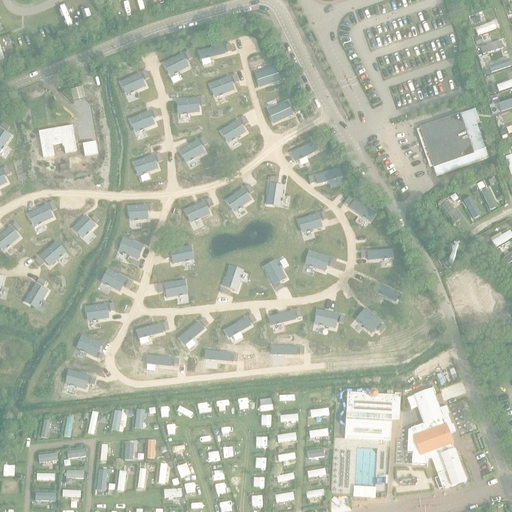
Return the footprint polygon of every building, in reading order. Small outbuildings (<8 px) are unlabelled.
[(473,24),(473,25),(480,22),(478,16),(471,19),(471,20),(469,20),(471,25),(473,24)] [(475,29),(477,36),(496,29),(493,22),(475,29)] [(481,37),(474,39),(476,46),(483,43),(481,37)] [(501,41),(480,48),(482,55),(503,48),(501,41)] [(223,45),(197,51),(200,60),(225,55),(223,45)] [(182,54),(168,58),(174,78),(181,76),(180,74),(187,72),(182,54)] [(489,67),(492,73),(507,68),(505,61),(498,64),(497,61),(492,62),(493,66),(489,67)] [(275,68),(257,74),(259,81),(257,81),(260,88),(279,81),(275,68)] [(138,69),(119,78),(121,83),(122,83),(125,89),(143,82),(138,69)] [(229,77),(209,85),(212,91),(213,91),(216,97),(233,91),(229,77)] [(197,99),(176,101),(177,108),(179,108),(179,115),(198,113),(197,99)] [(499,107),(501,113),(511,108),(511,102),(504,105),(504,103),(499,104),(500,107),(499,107)] [(286,103),(269,110),(272,117),(270,118),(273,124),(292,116),(286,103)] [(485,149),(476,124),(480,123),(475,110),(471,111),(419,129),(436,176),(488,158),(485,149)] [(149,112),(129,120),(132,127),(134,126),(136,132),(144,129),(154,125),(149,112)] [(248,124),(244,117),(240,119),(244,126),(248,124)] [(238,121),(220,132),(223,138),(225,137),(229,143),(245,133),(238,121)] [(2,123),(0,126),(0,127),(7,131),(9,128),(2,123)] [(65,154),(76,152),(72,127),(38,132),(43,158),(54,157),(52,146),(63,144),(65,154)] [(0,130),(0,151),(10,137),(0,130)] [(197,141),(179,151),(182,157),(184,156),(187,162),(204,153),(197,141)] [(82,145),(84,157),(100,154),(98,142),(82,145)] [(314,143),(291,154),(295,162),(318,151),(314,143)] [(152,156),(133,163),(135,170),(137,169),(139,176),(157,170),(152,156)] [(339,168),(314,174),(317,184),(342,177),(339,168)] [(276,184),(261,198),(267,202),(267,201),(272,205),(287,192),(276,184)] [(248,185),(245,188),(249,195),(253,192),(248,185)] [(474,185),(469,187),(475,197),(479,195),(474,185)] [(243,189),(225,201),(229,207),(231,206),(235,212),(250,201),(243,189)] [(481,193),(490,211),(497,207),(488,189),(481,193)] [(462,201),(472,217),(477,213),(476,210),(478,209),(474,201),(471,202),(468,197),(462,201)] [(348,198),(344,204),(348,207),(352,200),(348,198)] [(375,215),(355,201),(351,208),(371,223),(375,215)] [(442,206),(455,224),(461,219),(453,210),(457,207),(452,201),(449,204),(447,202),(442,206)] [(203,202),(184,211),(187,217),(189,217),(192,223),(209,215),(203,202)] [(46,206),(27,215),(30,221),(32,221),(35,227),(52,218),(46,206)] [(145,206),(128,207),(129,215),(130,214),(131,221),(147,220),(146,213),(145,206)] [(317,214),(297,220),(299,227),(301,227),(303,233),(321,228),(317,214)] [(84,217),(72,229),(77,234),(78,233),(83,238),(94,226),(89,221),(89,222),(84,217)] [(12,226),(17,232),(21,230),(16,223),(12,226)] [(13,230),(0,236),(0,249),(1,251),(19,242),(13,230)] [(511,236),(509,231),(491,242),(495,248),(511,237),(511,236)] [(480,238),(483,244),(490,240),(486,234),(480,238)] [(122,246),(119,253),(137,260),(142,247),(123,239),(120,245),(122,246)] [(55,243),(40,256),(49,267),(63,255),(59,249),(60,248),(55,243)] [(190,247),(169,251),(172,265),(191,261),(190,254),(191,254),(190,247)] [(393,250),(368,252),(368,261),(393,260),(393,250)] [(511,252),(503,259),(507,265),(511,261),(511,252)] [(38,258),(34,262),(40,267),(43,264),(38,258)] [(279,263),(259,271),(262,276),(263,275),(265,281),(284,276),(279,263)] [(229,267),(223,287),(236,291),(242,273),(236,271),(236,269),(229,267)] [(325,267),(304,271),(305,277),(306,276),(307,283),(326,281),(325,267)] [(105,277),(102,283),(119,292),(126,280),(107,270),(104,276),(105,277)] [(173,282),(154,292),(156,298),(157,298),(160,304),(178,296),(173,282)] [(399,293),(378,282),(374,292),(396,302),(399,293)] [(35,285),(24,302),(30,306),(31,305),(37,308),(47,292),(35,285)] [(106,305),(85,308),(86,315),(88,315),(89,322),(108,319),(106,305)] [(338,315),(316,310),(314,323),(335,328),(338,315)] [(365,310),(356,320),(372,334),(382,324),(365,310)] [(293,312),(268,318),(271,327),(295,321),(293,312)] [(204,319),(200,322),(205,327),(208,325),(204,319)] [(245,319),(224,331),(229,340),(251,327),(245,319)] [(197,323),(178,339),(184,347),(204,330),(197,323)] [(163,334),(161,325),(136,330),(138,339),(163,334)] [(386,328),(383,325),(377,331),(381,334),(386,328)] [(80,344),(77,350),(95,358),(101,345),(82,336),(79,343),(80,344)] [(297,356),(297,346),(271,346),(271,356),(297,356)] [(230,354),(205,352),(205,360),(230,363),(230,354)] [(171,359),(146,356),(145,364),(171,367),(171,359)] [(89,376),(68,371),(64,385),(85,390),(89,376)] [(446,407),(439,409),(432,390),(406,399),(410,410),(417,407),(423,425),(410,429),(410,430),(408,431),(407,453),(412,453),(412,464),(427,465),(427,459),(431,459),(443,490),(466,482),(452,444),(448,435),(455,432),(446,407)] [(394,394),(394,396),(376,395),(376,394),(375,394),(375,393),(374,393),(373,392),(347,391),(344,439),(389,441),(391,420),(398,420),(400,395),(394,394)] [(328,416),(327,409),(310,412),(311,418),(328,416)] [(91,412),(87,436),(93,437),(95,424),(98,425),(98,422),(96,422),(97,413),(91,412)] [(137,413),(135,429),(140,430),(141,426),(143,426),(143,423),(141,422),(143,414),(137,413)] [(114,414),(111,431),(117,432),(120,415),(114,414)] [(70,437),(73,419),(67,418),(64,436),(70,437)] [(45,440),(49,422),(44,420),(40,439),(45,440)] [(327,436),(327,430),(309,432),(309,439),(315,438),(316,440),(319,440),(318,437),(327,436)] [(297,442),(296,434),(281,436),(282,442),(291,441),(291,442),(297,442)] [(147,441),(147,459),(154,460),(155,442),(147,441)] [(107,446),(101,445),(100,461),(106,461),(106,452),(109,452),(109,449),(107,449),(107,446)] [(326,456),(325,449),(306,452),(307,459),(319,457),(319,459),(323,459),(323,457),(326,456)] [(85,456),(84,450),(67,452),(67,459),(85,456)] [(56,460),(55,454),(38,456),(38,462),(56,460)] [(295,460),(294,454),(277,457),(278,462),(289,460),(289,462),(293,462),(293,460),(295,460)] [(164,484),(167,465),(160,464),(158,484),(164,484)] [(143,489),(145,470),(139,469),(137,488),(143,489)] [(325,476),(324,470),(307,472),(308,479),(325,476)] [(102,493),(105,472),(99,471),(96,492),(102,493)] [(123,492),(125,473),(119,472),(117,491),(123,492)] [(294,480),(293,474),(276,477),(277,483),(294,480)] [(353,488),(353,497),(374,499),(375,489),(353,488)] [(324,496),(323,490),(305,493),(306,499),(324,496)] [(293,500),(292,493),(274,496),(276,503),(293,500)]
